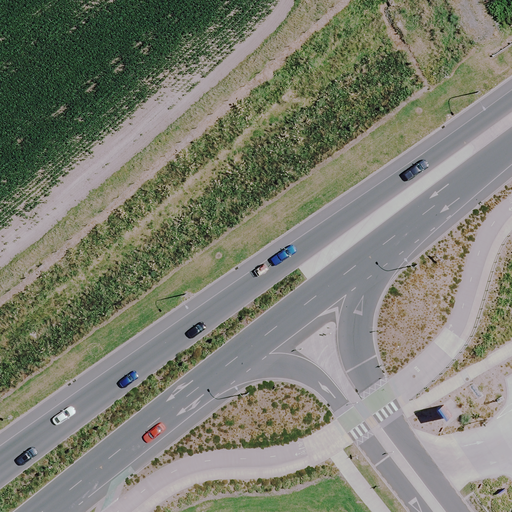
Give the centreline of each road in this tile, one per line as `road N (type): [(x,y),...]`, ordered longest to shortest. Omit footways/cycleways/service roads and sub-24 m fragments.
road 1 (secondary): [(0,462),(511,97)]
road 2 (unclassified): [(372,243),(352,325),(357,365),(455,511)]
road 3 (unclassified): [(419,511),(305,372),(276,363),(217,372)]
road 4 (secondary): [(217,372),(43,511)]
road 5 (secondary): [(372,243),(217,372)]
road 6 (secondary): [(511,140),(372,243)]
